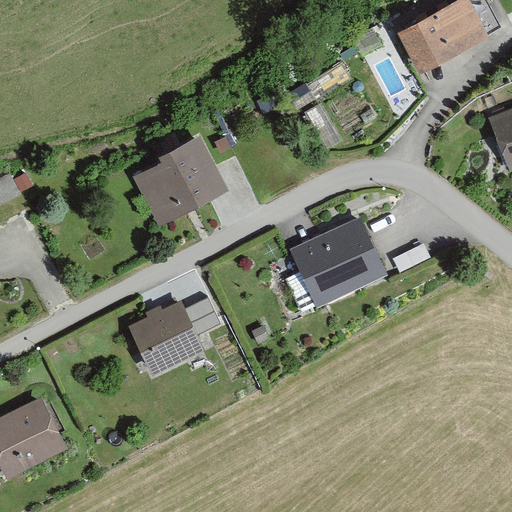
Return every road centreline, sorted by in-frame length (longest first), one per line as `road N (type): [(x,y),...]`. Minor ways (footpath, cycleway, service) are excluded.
road 1 (unclassified): [(511,249),(434,187),(373,171),(322,186),(0,354)]
road 2 (unknown): [(396,172),(454,83),(486,57)]
